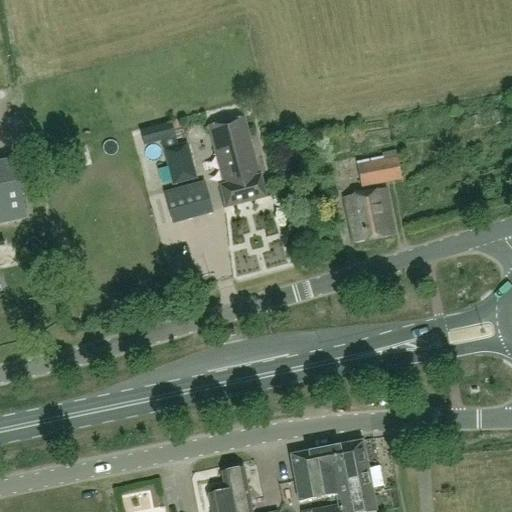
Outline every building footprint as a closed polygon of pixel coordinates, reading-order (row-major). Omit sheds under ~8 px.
[(245,118),(209,127),(224,185),(221,186),(226,208),(266,198),(260,176),(245,118)] [(144,147),(176,138),(171,122),(140,131),(144,147)] [(172,185),(196,179),(188,144),(164,150),(172,185)] [(383,157),(356,162),(362,189),(402,180),(395,151),(382,154),(383,157)] [(0,163),(0,225),(26,220),(13,160),(0,163)] [(172,224),(213,214),(205,182),(164,193),(172,224)] [(344,198),(353,244),(395,235),(385,189),(344,198)] [(338,496),(337,496),(339,505),(306,511),(373,511),(376,511),(362,442),(332,448),(336,468),(332,468),(338,496)] [(291,456),(291,458),(300,503),(337,496),(338,496),(332,468),(336,468),(332,448),(291,456)] [(269,500),(256,502),(258,511),(289,507),(283,463),(264,466),(269,500)] [(378,488),(389,484),(383,468),(372,472),(378,488)] [(251,511),(243,469),(222,473),(226,492),(226,493),(230,492),(234,511),(251,511)] [(226,493),(226,492),(195,498),(197,511),(234,511),(230,492),(226,493)] [(402,506),(403,495),(382,494),(382,505),(402,506)]
